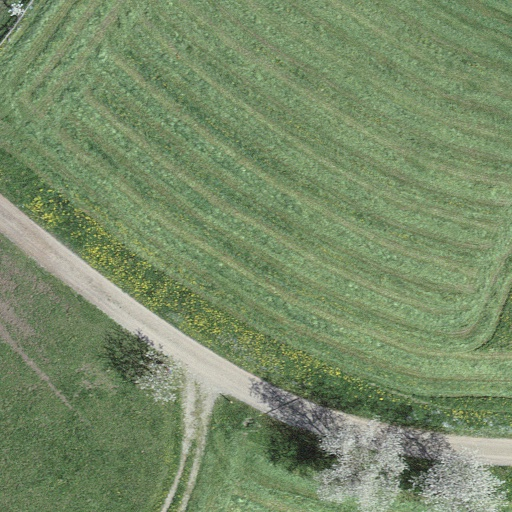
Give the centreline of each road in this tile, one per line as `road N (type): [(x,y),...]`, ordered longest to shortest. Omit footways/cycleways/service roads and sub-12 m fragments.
road 1 (track): [(0,214),(118,307),(292,408),(430,446),(511,451)]
road 2 (track): [(173,511),(208,364)]
